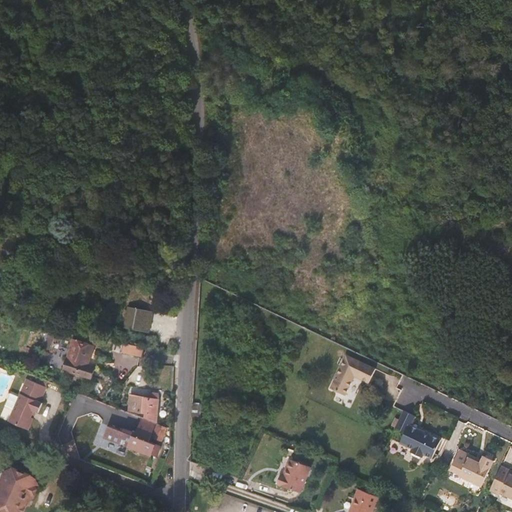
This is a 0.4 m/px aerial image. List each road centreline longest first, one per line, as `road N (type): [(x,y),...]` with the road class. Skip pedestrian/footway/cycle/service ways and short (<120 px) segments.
road 1 (secondary): [(186,0),(200,89),(184,473)]
road 2 (residential): [(183,495),(75,454),(68,439),(78,410)]
road 3 (residential): [(511,433),(412,385),(405,403)]
